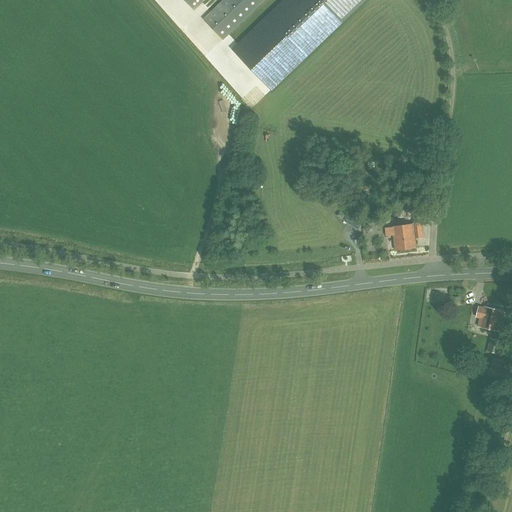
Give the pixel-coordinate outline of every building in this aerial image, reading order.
[(203,0),(185,0),(194,9),(201,2),(203,0)] [(223,0),(211,12),(204,19),(223,40),(230,33),(264,0),(223,0)] [(284,0),(232,50),(271,90),(364,0),(284,0)] [(239,141),(240,131),(225,130),(224,140),(239,141)] [(426,216),(425,195),(416,195),(416,216),(426,216)] [(415,238),(423,237),(421,223),(393,226),(396,250),(417,248),(415,238)] [(490,329),(494,309),(484,307),(484,308),(479,307),(478,314),(481,315),(478,326),(490,329)] [(504,311),(494,309),(490,329),(499,331),(502,321),(504,321),(506,313),(504,312),(504,311)] [(506,356),(509,344),(491,339),(487,351),(506,356)] [(499,375),(503,361),(492,358),(488,372),(499,375)]
